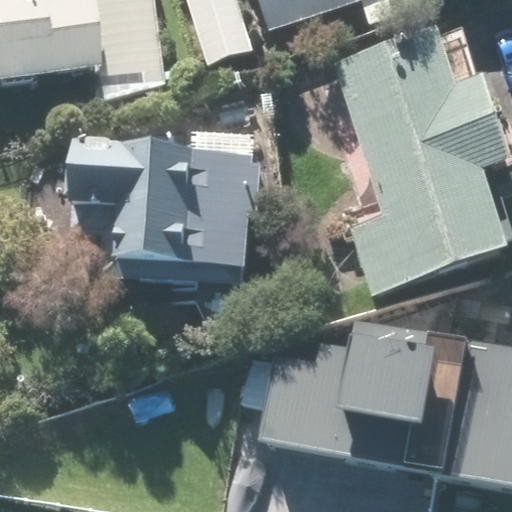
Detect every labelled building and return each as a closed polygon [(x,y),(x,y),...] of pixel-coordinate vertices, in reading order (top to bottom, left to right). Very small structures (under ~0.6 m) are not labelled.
[(0,0),(0,78),(96,67),(100,94),(174,85),(163,0),(62,0),(55,1),(55,0),(0,0)] [(250,0),(199,0),(217,67),(265,55),(250,0)] [(275,0),(286,32),(384,0),(275,0)] [(457,29),(347,67),(401,221),(365,233),(387,297),(511,253),(511,187),(507,174),(511,172),(511,89),(508,78),(478,89),(457,29)] [(270,155),(96,144),(91,233),(115,234),(112,278),(262,288),(270,155)] [(299,363),(286,443),(511,481),(511,347),(380,325),(375,351),(343,345),(339,370),(299,363)]
